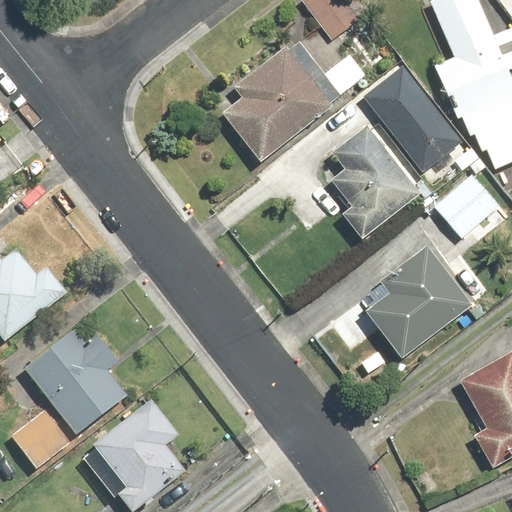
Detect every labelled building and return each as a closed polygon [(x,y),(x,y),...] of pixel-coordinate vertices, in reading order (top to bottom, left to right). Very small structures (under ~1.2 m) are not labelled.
[(346,0),(304,0),(303,2),(334,41),(362,19),(346,0)] [(511,148),(511,89),(475,0),(440,0),(420,8),(483,161),(511,148)] [(242,93),(224,107),(264,159),(334,104),(286,42),(234,82),(242,93)] [(429,169),(464,139),(403,68),(368,97),(429,169)] [(306,176),(355,240),(416,193),(367,130),(306,176)] [(470,173),(431,207),(462,244),(502,209),(470,173)] [(8,228),(0,234),(0,331),(10,345),(80,290),(56,258),(41,270),(8,228)] [(400,363),(471,302),(426,251),(356,312),(400,363)] [(81,323),(28,364),(84,436),(137,395),(81,323)] [(511,447),(511,354),(448,393),(490,461),(511,447)] [(156,395),(90,446),(138,508),(190,467),(172,444),(186,433),(156,395)] [(50,402),(11,432),(38,466),(77,437),(50,402)] [(116,511),(110,503),(98,511),(116,511)]
